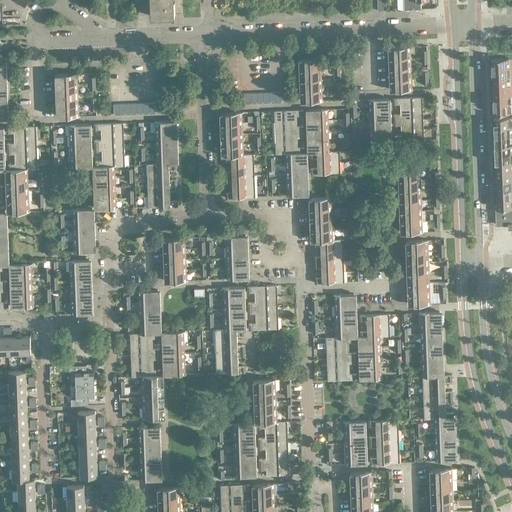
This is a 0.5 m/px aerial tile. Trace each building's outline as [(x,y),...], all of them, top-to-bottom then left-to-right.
[(174,0),(151,0),(152,15),(151,15),(151,16),(175,15),(175,14),(174,0)] [(386,0),(377,0),(378,10),(387,10),(386,0)] [(403,0),(404,9),(421,9),(420,0),(403,0)] [(391,47),(389,47),(389,58),(409,57),(409,46),(391,46),(391,47)] [(320,57),(299,58),(300,69),(320,68),(320,57)] [(409,57),(389,58),(390,68),(410,67),(409,57)] [(511,57),(491,58),(492,68),(511,67),(511,61),(511,57)] [(410,78),(410,67),(390,68),(390,79),(410,78)] [(511,67),(492,68),(492,77),(511,76),(511,72),(511,67)] [(320,68),(300,69),(300,79),(320,79),(320,68)] [(76,73),(56,73),(56,84),(76,83),(76,73)] [(511,76),(492,77),(492,86),(511,85),(511,76)] [(411,89),(410,78),(390,79),(390,90),(411,89)] [(320,79),(300,79),(301,90),(303,90),(321,89),(320,79)] [(76,83),(56,84),(56,95),(77,94),(76,83)] [(511,85),(492,86),(493,95),(511,93),(511,85)] [(8,86),(0,86),(0,96),(8,97),(8,86)] [(321,89),(303,90),(301,90),(301,101),(321,100),(321,89)] [(511,93),(493,95),(493,104),(511,103),(511,93)] [(77,94),(56,95),(57,106),(77,105),(77,94)] [(8,97),(0,96),(0,107),(8,107),(8,97)] [(400,103),(400,108),(422,107),(421,96),(393,98),(393,104),(400,103)] [(390,98),(370,98),(370,110),(391,109),(390,98)] [(511,103),(493,104),(493,113),(511,112),(511,103)] [(77,105),(57,106),(57,116),(78,116),(77,105)] [(8,107),(0,107),(0,118),(9,118),(8,107)] [(394,114),(394,119),(422,118),(422,107),(400,108),(401,114),(394,114)] [(327,108),(309,109),(306,109),(307,120),(327,119),(327,108)] [(275,110),(276,121),(297,120),(297,115),(304,115),(304,109),(275,110)] [(391,109),(370,110),(371,120),(391,119),(391,109)] [(241,111),(220,112),(221,123),(241,122),(241,111)] [(511,115),(494,117),(494,126),(511,125),(511,115)] [(422,118),(394,119),(394,125),(401,124),(401,129),(422,129),(422,118)] [(327,119),(307,120),(307,130),(327,130),(327,119)] [(391,119),(371,120),(371,131),(391,130),(391,119)] [(177,120),(157,121),(157,131),(177,131),(177,120)] [(297,120),(276,121),(276,131),(304,130),(304,125),(297,125),(297,120)] [(122,122),(94,123),(94,129),(101,129),(101,133),(122,133),(122,122)] [(241,122),(221,123),(221,134),(242,133),(241,122)] [(91,123),(71,124),(71,135),(92,134),(91,123)] [(14,132),(14,137),(35,136),(35,125),(7,126),(7,132),(14,132)] [(511,125),(494,126),(494,135),(511,134),(511,125)] [(394,135),(395,141),(423,140),(422,129),(401,129),(402,135),(394,135)] [(304,130),(276,131),(277,142),(298,141),(297,136),(305,136),(304,130)] [(327,130),(307,130),(308,141),(328,140),(327,130)] [(391,130),(371,131),(372,142),(392,141),(391,130)] [(177,131),(157,131),(158,142),(178,141),(177,131)] [(122,133),(101,133),(102,139),(94,139),(95,144),(123,143),(122,133)] [(242,144),(242,133),(221,134),(222,144),(242,144)] [(92,134),(71,135),(72,145),(92,145),(92,134)] [(511,134),(494,135),(495,144),(511,143),(511,134)] [(7,142),(8,148),(36,146),(35,136),(14,137),(15,142),(7,142)] [(328,140),(308,141),(308,152),(310,152),(310,151),(328,150),(328,140)] [(178,141),(158,142),(158,153),(178,152),(178,141)] [(298,141),(277,142),(277,153),(287,153),(305,152),(305,151),(305,146),(298,146),(298,141)] [(123,143),(95,144),(95,150),(102,150),(102,155),(123,154),(123,143)] [(511,143),(495,144),(495,153),(511,152),(511,143)] [(242,144),(222,144),(222,155),(224,155),(253,154),(252,153),(242,153),(242,144)] [(92,145),(72,145),(72,156),(92,156),(92,145)] [(36,146),(8,148),(8,153),(15,153),(15,158),(36,157),(36,146)] [(310,151),(310,152),(310,155),(318,155),(318,162),(339,161),(338,150),(328,150),(310,151)] [(305,152),(287,153),(288,163),(308,162),(307,151),(305,151),(305,152)] [(178,152),(158,153),(158,163),(148,163),(148,164),(176,163),(179,163),(178,152)] [(511,152),(495,153),(495,162),(511,161),(511,152)] [(95,160),(95,165),(95,166),(124,165),(123,154),(102,155),(102,160),(95,160)] [(253,154),(224,155),(225,160),(232,160),(232,165),(253,164),(253,154)] [(92,156),(72,156),(73,167),(93,166),(92,156)] [(8,164),(8,169),(37,168),(36,157),(15,158),(15,163),(8,164)] [(339,161),(318,162),(318,167),(311,167),(311,173),(339,172),(339,161)] [(511,161),(495,162),(496,171),(511,170),(511,161)] [(308,162),(288,163),(288,173),(308,173),(308,162)] [(176,163),(148,164),(148,174),(170,174),(169,168),(177,168),(176,163)] [(232,170),(225,170),(225,176),(253,175),(253,164),(232,165),(232,170)] [(124,165),(95,166),(95,165),(93,165),(93,176),(114,176),(113,166),(124,165)] [(419,167),(399,168),(399,179),(419,178),(419,167)] [(37,168),(8,169),(9,180),(27,179),(26,169),(37,168)] [(511,170),(496,171),(496,180),(511,179),(511,170)] [(308,173),(288,173),(288,184),(309,183),(308,173)] [(170,174),(148,174),(149,185),(177,184),(177,178),(170,179),(170,174)] [(253,175),(225,176),(225,181),(233,181),(233,186),(254,185),(253,175)] [(114,186),(114,176),(93,176),(94,187),(114,186)] [(419,178),(399,179),(399,189),(402,189),(420,189),(419,178)] [(27,179),(9,180),(9,190),(27,190),(27,179)] [(511,179),(496,180),(496,189),(511,188),(511,179)] [(309,183),(288,184),(289,195),(309,194),(309,183)] [(177,184),(149,185),(149,196),(170,195),(170,189),(177,189),(177,184)] [(233,191),(226,192),(226,197),(254,196),(254,185),(233,186),(233,191)] [(115,197),(114,186),(94,187),(94,198),(115,197)] [(511,188),(496,189),(497,198),(511,197),(511,188)] [(420,189),(402,189),(399,189),(400,200),(420,199),(420,189)] [(27,190),(9,190),(10,201),(28,200),(27,190)] [(170,195),(149,196),(150,206),(178,205),(178,199),(170,200),(170,195)] [(330,196),(310,197),(310,208),(330,207),(330,196)] [(115,208),(115,197),(94,198),(94,207),(95,208),(115,208)] [(511,197),(497,198),(497,208),(511,207),(511,197)] [(420,199),(400,200),(400,210),(420,210),(420,199)] [(28,200),(10,201),(10,212),(28,211),(28,200)] [(74,208),(74,219),(95,218),(95,208),(94,207),(74,208)] [(330,207),(310,208),(310,219),(331,218),(330,207)] [(511,207),(497,208),(497,209),(498,222),(508,222),(508,227),(511,227),(511,207)] [(420,210),(400,210),(401,221),(421,220),(420,210)] [(95,218),(74,219),(75,230),(95,229),(95,218)] [(331,218),(310,219),(311,229),(331,229),(331,218)] [(421,220),(401,221),(401,232),(421,231),(421,220)] [(95,229),(75,230),(75,241),(96,240),(95,229)] [(311,229),(311,240),(314,240),(342,239),(342,238),(332,239),(331,229),(311,229)] [(248,235),(228,236),(228,246),(248,246),(248,235)] [(184,237),(164,238),(164,249),(184,248),(184,237)] [(314,240),(314,245),(321,245),(321,250),(342,249),(342,239),(314,240)] [(427,239),(406,240),(407,251),(427,250),(427,239)] [(96,240),(75,241),(76,251),(96,251),(96,240)] [(248,246),(228,246),(228,257),(249,256),(248,246)] [(184,248),(164,249),(164,259),(185,259),(184,248)] [(314,256),(314,261),(343,260),(342,249),(321,250),(321,255),(314,256)] [(427,250),(407,251),(407,262),(427,261),(427,250)] [(249,256),(228,257),(229,268),(249,267),(249,256)] [(71,260),(72,270),(92,270),(91,259),(71,260)] [(185,259),(164,259),(165,270),(185,269),(185,259)] [(343,260),(314,261),(315,266),(322,266),(322,271),(343,270),(343,260)] [(427,261),(407,262),(408,272),(428,271),(427,261)] [(13,264),(12,264),(12,274),(30,274),(30,263),(13,264)] [(249,267),(229,268),(229,279),(250,278),(249,267)] [(185,269),(165,270),(165,281),(185,280),(185,269)] [(92,270),(72,270),(72,281),(92,280),(92,270)] [(343,270),(322,271),(322,276),(315,277),(315,283),(343,281),(343,270)] [(428,271),(408,272),(408,283),(428,282),(428,271)] [(30,274),(12,274),(13,285),(31,284),(30,274)] [(92,280),(72,281),(72,292),(93,291),(92,280)] [(428,282),(408,283),(408,293),(428,292),(428,282)] [(31,284),(13,285),(13,296),(31,295),(31,284)] [(8,286),(0,285),(0,296),(1,297),(1,291),(8,291),(8,286)] [(248,286),(248,292),(255,291),(255,296),(276,296),(276,285),(248,286)] [(245,286),(225,287),(225,298),(245,297),(245,286)] [(160,289),(140,290),(140,301),(161,300),(160,289)] [(93,291),(72,292),(73,303),(93,302),(93,291)] [(428,292),(408,293),(409,304),(429,303),(428,292)] [(356,293),(336,294),(336,305),(357,304),(356,293)] [(31,295),(13,296),(14,307),(32,306),(31,295)] [(1,297),(0,296),(0,307),(9,307),(8,301),(1,301),(1,297)] [(255,302),(248,302),(248,307),(277,306),(276,296),(255,296),(255,302)] [(245,297),(225,298),(225,309),(246,308),(245,297)] [(161,300),(140,301),(141,311),(161,310),(161,300)] [(93,302),(73,303),(73,313),(93,313),(93,302)] [(357,304),(336,305),(337,315),(357,315),(357,304)] [(277,306),(248,307),(249,313),(256,312),(256,318),(277,317),(277,306)] [(246,308),(225,309),(226,319),(246,318),(246,308)] [(161,310),(141,311),(141,322),(161,321),(161,310)] [(442,311),(422,312),(422,322),(442,322),(442,311)] [(367,320),(367,325),(388,324),(388,313),(360,314),(360,320),(367,320)] [(357,315),(337,315),(337,326),(357,325),(357,315)] [(256,323),(249,323),(249,329),(277,328),(277,317),(256,318),(256,323)] [(246,318),(226,319),(226,329),(244,329),(246,329),(246,318)] [(131,333),(160,332),(162,332),(161,321),(141,322),(141,332),(131,333)] [(442,322),(422,322),(422,333),(443,332),(442,322)] [(360,330),(361,335),(389,334),(388,324),(367,325),(368,330),(360,330)] [(357,325),(337,326),(338,336),(356,335),(356,336),(358,336),(357,325)] [(216,329),(216,330),(217,340),(237,339),(237,334),(244,334),(244,329),(226,329),(216,329)] [(182,330),(162,331),(163,342),(183,342),(182,330)] [(160,332),(131,333),(132,344),(153,343),(153,338),(160,337),(160,332)] [(443,332),(422,333),(423,344),(443,343),(443,332)] [(389,334),(361,335),(360,335),(358,335),(359,346),(361,346),(379,345),(379,336),(389,335),(389,334)] [(328,336),(328,347),(349,347),(349,341),(356,341),(356,336),(356,335),(338,336),(328,336)] [(9,336),(0,336),(0,353),(10,353),(9,336)] [(20,336),(9,336),(10,353),(20,353),(20,336)] [(30,336),(20,336),(20,353),(31,352),(30,336)] [(318,337),(318,347),(326,347),(326,337),(318,337)] [(237,339),(217,340),(217,351),(245,350),(245,344),(238,345),(237,339)] [(183,342),(163,342),(163,353),(183,352),(183,342)] [(153,343),(132,344),(132,355),(160,353),(160,348),(153,348),(153,343)] [(443,343),(423,344),(423,354),(443,354),(443,343)] [(379,345),(361,346),(359,346),(359,357),(362,357),(380,356),(379,345)] [(349,347),(328,347),(328,358),(356,357),(356,352),(349,352),(349,347)] [(245,350),(217,351),(217,361),(238,360),(238,355),(245,355),(245,350)] [(183,352),(163,353),(163,363),(184,363),(183,352)] [(160,353),(132,355),(133,365),(154,364),(153,359),(161,358),(160,353)] [(443,354),(423,354),(424,366),(444,365),(443,354)] [(380,356),(362,357),(359,357),(360,368),(380,367),(380,356)] [(356,357),(328,358),(329,368),(350,368),(349,362),(357,362),(356,357)] [(238,360),(217,361),(218,372),(246,371),(246,365),(238,366),(238,360)] [(184,363),(163,363),(164,374),(184,374),(184,363)] [(154,364),(133,365),(133,376),(143,375),(143,376),(161,375),(161,374),(161,369),(154,369),(154,364)] [(86,365),(70,366),(70,372),(76,372),(76,385),(94,384),(94,370),(87,371),(86,365)] [(444,365),(424,366),(424,375),(444,374),(444,365)] [(360,368),(360,378),(380,378),(380,367),(360,368)] [(350,368),(329,368),(329,380),(357,378),(357,373),(350,373),(350,368)] [(26,370),(9,370),(9,381),(26,381),(26,370)] [(161,375),(143,376),(144,386),(164,385),(163,374),(161,374),(161,375)] [(444,374),(424,375),(424,386),(445,385),(445,380),(452,380),(452,374),(444,374)] [(274,378),(254,379),(254,390),(275,389),(274,378)] [(26,381),(9,381),(9,392),(27,391),(26,381)] [(71,399),(72,405),(88,405),(88,399),(95,398),(94,384),(76,385),(77,399),(71,399)] [(164,385),(144,386),(144,397),(164,396),(164,385)] [(445,385),(424,386),(425,397),(453,396),(453,390),(445,390),(445,385)] [(275,389),(254,390),(255,400),(275,400),(275,389)] [(27,391),(9,392),(10,403),(27,402),(27,391)] [(164,396),(144,397),(144,408),(165,407),(164,396)] [(453,396),(425,397),(425,407),(446,406),(446,401),(453,401),(453,396)] [(275,400),(255,401),(255,411),(275,410),(275,400)] [(27,402),(10,403),(10,414),(28,413),(27,402)] [(446,406),(425,407),(425,418),(436,418),(454,417),(454,416),(453,411),(446,412),(446,406)] [(165,407),(144,408),(145,417),(165,417),(165,407)] [(95,410),(78,411),(79,422),(96,421),(95,410)] [(275,410),(255,411),(256,422),(258,422),(286,421),(286,420),(276,420),(275,410)] [(28,413),(10,414),(11,424),(28,424),(28,413)] [(454,417),(436,418),(436,428),(456,427),(456,416),(454,416),(454,417)] [(397,418),(369,419),(369,425),(376,425),(376,430),(397,429),(397,418)] [(346,420),(346,421),(346,431),(366,430),(366,419),(346,420)] [(96,421),(79,422),(79,433),(96,432),(96,421)] [(247,421),(235,422),(235,433),(255,432),(255,421),(247,421)] [(258,422),(258,427),(265,427),(265,432),(286,431),(286,421),(258,422)] [(28,424),(11,424),(11,435),(28,434),(28,424)] [(140,426),(140,436),(158,436),(158,425),(140,426)] [(456,427),(436,428),(436,439),(457,438),(456,427)] [(369,436),(370,441),(398,440),(397,429),(376,430),(377,435),(369,436)] [(366,430),(346,431),(347,442),(367,441),(366,430)] [(266,437),(258,437),(259,443),(287,442),(286,431),(265,432),(266,437)] [(96,432),(79,433),(80,444),(97,443),(96,432)] [(255,432),(235,433),(236,443),(256,443),(255,432)] [(28,434),(11,435),(11,446),(29,445),(28,434)] [(158,436),(140,436),(141,447),(159,446),(158,436)] [(457,438),(436,439),(437,449),(457,449),(457,438)] [(398,440),(370,441),(370,446),(377,446),(377,451),(398,451),(398,440)] [(367,441),(347,442),(347,453),(367,452),(367,441)] [(287,442),(259,443),(259,448),(266,448),(266,453),(287,452),(287,442)] [(97,443),(80,444),(80,454),(97,454),(97,443)] [(256,443),(236,443),(236,454),(256,453),(256,443)] [(29,445),(11,446),(12,457),(29,456),(29,445)] [(159,446),(141,447),(141,458),(159,457),(159,446)] [(457,449),(437,449),(437,460),(457,459),(457,449)] [(398,451),(377,451),(378,456),(370,457),(371,463),(399,462),(398,451)] [(266,458),(259,458),(259,464),(288,463),(287,452),(266,453),(266,458)] [(367,452),(347,453),(348,463),(366,463),(368,462),(367,452)] [(256,453),(236,454),(236,465),(257,464),(256,453)] [(97,454),(80,454),(80,465),(97,465),(97,454)] [(29,456),(12,457),(12,467),(30,467),(29,456)] [(159,457),(141,458),(142,468),(160,468),(159,457)] [(288,463),(259,464),(260,469),(267,469),(267,475),(288,474),(288,463)] [(257,464),(236,465),(237,476),(257,475),(257,464)] [(97,465),(80,465),(81,476),(98,476),(97,465)] [(30,467),(12,467),(13,479),(17,479),(24,479),(24,478),(30,478),(30,467)] [(451,467),(430,468),(431,479),(451,478),(451,467)] [(160,468),(142,468),(142,479),(160,479),(160,468)] [(371,470),(353,471),(353,482),(371,481),(371,470)] [(24,479),(17,479),(18,489),(35,488),(35,477),(30,478),(24,478),(24,479)] [(451,478),(431,479),(431,490),(451,489),(451,478)] [(371,481),(353,482),(354,493),(372,492),(371,481)] [(273,482),(253,483),(253,494),(274,493),(273,482)] [(222,484),(222,485),(222,495),(243,494),(243,489),(250,489),(250,483),(222,484)] [(84,484),(62,485),(63,496),(68,496),(85,495),(84,484)] [(178,486),(160,487),(158,487),(159,497),(179,497),(178,486)] [(35,488),(18,489),(18,500),(36,499),(35,488)] [(451,489),(431,490),(432,500),(452,500),(451,489)] [(372,492),(354,493),(354,503),(372,503),(372,492)] [(274,493),(253,494),(254,504),(274,504),(274,493)] [(243,494),(222,495),(223,506),(251,505),(251,499),(244,500),(243,494)] [(85,495),(68,496),(68,507),(85,506),(85,495)] [(179,497),(159,497),(159,508),(179,508),(179,497)] [(36,499),(18,500),(19,511),(36,510),(36,499)] [(452,500),(432,500),(432,511),(452,510),(452,500)] [(372,511),(372,503),(354,503),(354,511),(372,511)]
